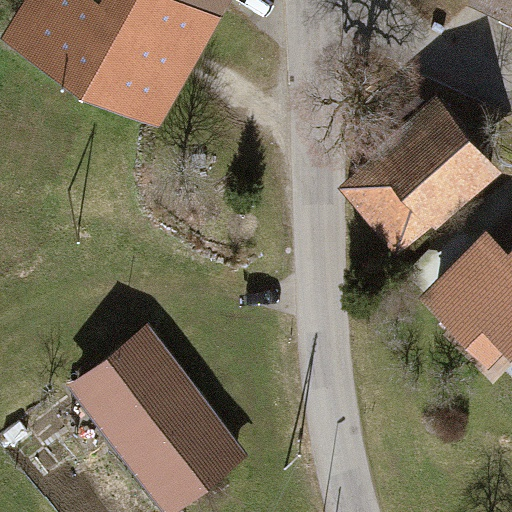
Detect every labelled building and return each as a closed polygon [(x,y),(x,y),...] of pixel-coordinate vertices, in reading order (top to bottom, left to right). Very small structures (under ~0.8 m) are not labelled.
[(159,111),(222,0),(23,0),(8,26),(159,111)] [(511,0),(462,0),(461,4),(511,30),(511,0)] [(401,249),(504,162),(440,87),(338,174),(401,249)] [(511,244),(485,219),(416,295),(492,364),(508,346),(511,349),(511,244)] [(142,324),(68,382),(165,507),(240,449),(142,324)]
